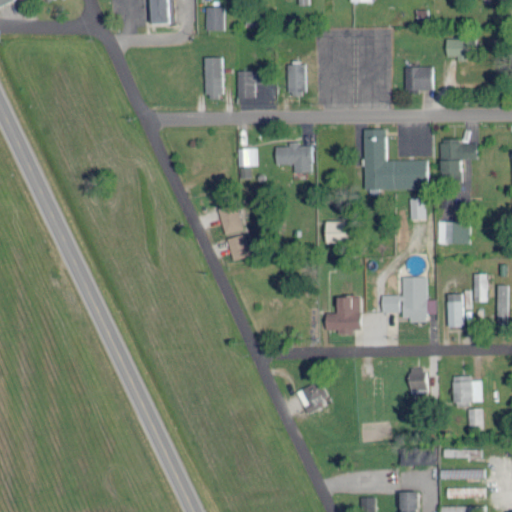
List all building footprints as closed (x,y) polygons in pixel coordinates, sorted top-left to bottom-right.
[(223,29),(224,5),(206,5),(206,28),(223,29)] [(458,55),(458,59),(466,60),(466,37),(446,37),(446,55),(458,55)] [(222,56),(205,56),(205,95),(221,95),(222,56)] [(287,63),(287,92),(305,92),(305,63),(287,63)] [(432,87),(431,65),(404,65),(405,88),(432,87)] [(255,95),(255,82),(264,81),(263,68),(237,69),(238,96),(255,95)] [(426,158),(385,158),(385,127),(364,127),(365,187),(426,187),(426,158)] [(440,178),(460,177),(460,157),(476,157),(476,141),(460,142),(459,137),(440,137),(440,178)] [(310,144),(299,144),(298,140),(288,140),(288,144),(275,145),(276,163),(293,162),(294,171),(311,171),(310,144)] [(238,165),(257,164),(256,146),(237,147),(238,165)] [(424,196),(409,197),(410,218),(425,218),(424,196)] [(218,207),(225,233),(243,228),(236,202),(218,207)] [(325,220),(326,241),(348,241),(348,219),(325,220)] [(469,242),(469,220),(438,220),(438,241),(469,242)] [(233,259),(251,254),(244,232),(227,237),(233,259)] [(486,299),(486,272),(473,272),(474,299),(486,299)] [(426,275),(401,275),(401,293),(381,293),(381,311),(402,311),(402,319),(426,319),(426,312),(435,312),(435,298),(426,298),(426,275)] [(497,328),(507,328),(508,283),(497,283),(497,328)] [(448,325),(463,325),(462,291),(447,292),(448,325)] [(326,328),(337,328),(337,333),(352,333),(352,328),(361,328),(360,295),(336,296),(337,311),(325,311),(326,328)] [(410,391),(427,389),(424,365),(407,367),(410,391)] [(453,401),(482,400),(481,379),(471,379),(470,374),(452,375),(453,401)] [(329,399),(319,379),(296,390),(306,410),(329,399)] [(479,407),(468,407),(468,424),(479,424),(479,407)] [(400,465),(437,463),(436,447),(400,448),(400,465)] [(444,455),(477,456),(477,448),(444,447),(444,455)] [(484,467),(440,468),(441,477),(485,477),(484,467)] [(485,486),(447,486),(447,496),(485,496),(485,486)] [(399,511),(417,511),(418,491),(399,491),(399,511)] [(374,511),(374,496),(361,496),(361,511),(374,511)]
